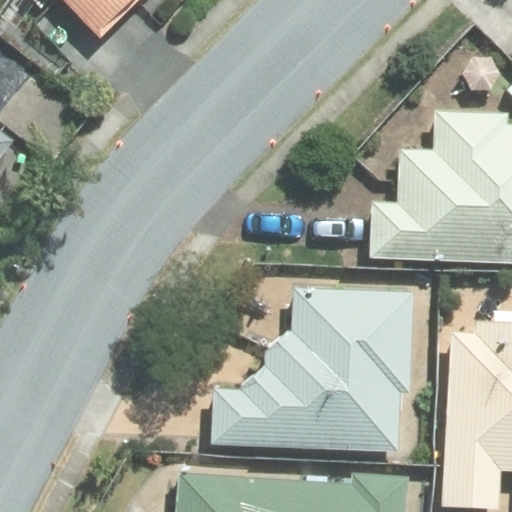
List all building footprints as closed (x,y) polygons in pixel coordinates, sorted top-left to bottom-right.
[(72,0),(96,25),(122,0),(72,0)] [(511,115),(502,115),(504,103),(433,100),(431,142),(396,140),(393,196),(369,194),(367,247),(511,253),(511,115)] [(0,138),(9,127),(0,119),(0,138)] [(210,380),(207,433),(392,443),(396,382),(402,384),(407,283),(285,277),(283,319),(262,338),(260,356),(232,382),(210,380)] [(496,458),(511,458),(511,287),(492,286),(490,308),(471,308),(471,323),(446,321),(439,492),(494,495),(496,458)] [(401,511),(404,468),(348,464),(348,473),(177,461),(174,511),(401,511)]
